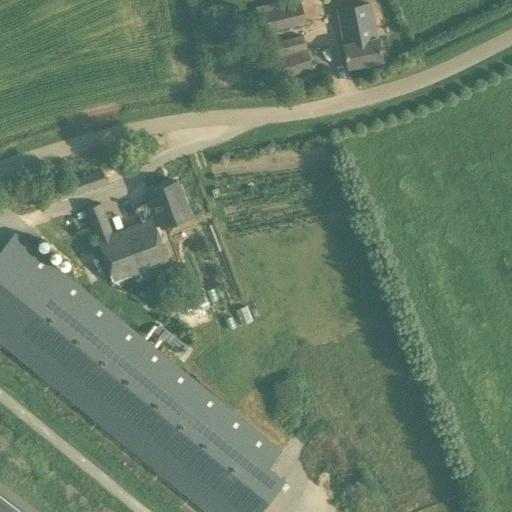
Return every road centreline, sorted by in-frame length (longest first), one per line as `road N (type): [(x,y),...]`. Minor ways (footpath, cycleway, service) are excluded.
road 1 (unclassified): [(0,169),(111,134),(351,103),(511,38)]
road 2 (unclassified): [(143,511),(0,395)]
